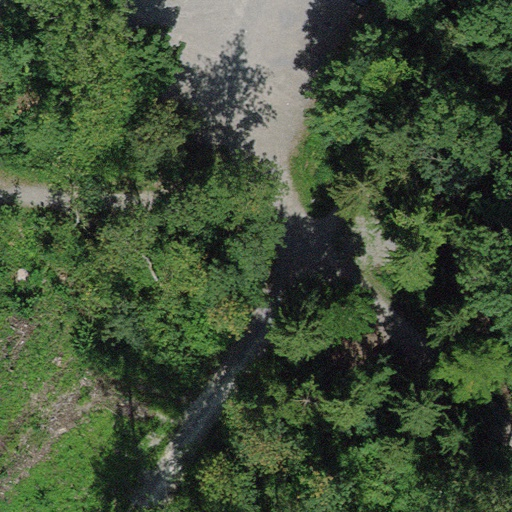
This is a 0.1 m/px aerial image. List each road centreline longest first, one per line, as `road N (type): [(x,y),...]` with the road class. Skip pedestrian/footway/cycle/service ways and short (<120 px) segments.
road 1 (track): [(249,0),(302,215),(146,511)]
road 2 (track): [(511,427),(388,320),(302,215)]
